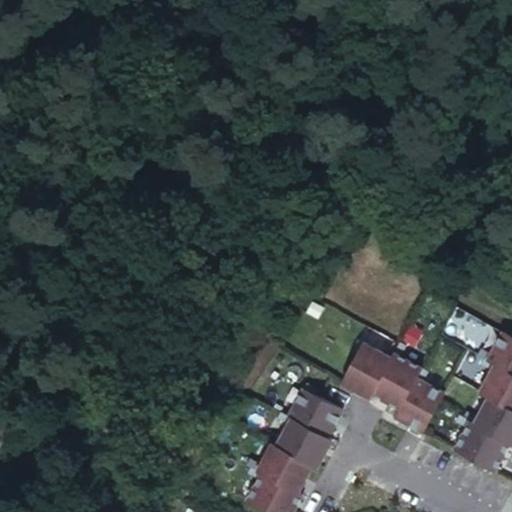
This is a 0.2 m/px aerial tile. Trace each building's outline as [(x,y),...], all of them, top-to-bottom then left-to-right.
[(486,358),(511,372),(511,337),(504,332),(492,355),(482,350),(479,355),(486,358)] [(342,384),(371,399),(373,394),(392,359),(359,341),(353,352),(358,355),(342,384)] [(373,394),(400,408),(421,369),(401,358),(406,347),(401,344),(392,359),(373,394)] [(491,396),(511,407),(511,372),(486,358),(483,364),(494,370),(482,392),(491,396)] [(400,408),(395,417),(424,433),(445,393),(422,381),(427,372),(421,369),(400,408)] [(289,417),(328,438),(343,410),(315,395),(317,391),(306,385),(289,417)] [(464,419),(510,444),(511,445),(511,407),(491,396),(478,420),(467,414),(464,419)] [(333,440),(328,438),(289,417),(281,413),(278,419),(289,425),(277,447),(313,467),(318,469),(333,440)] [(496,472),(510,444),(464,419),(460,417),(457,422),(468,428),(456,450),(496,472)] [(252,468),(299,493),(313,467),(277,447),(272,445),(261,467),(250,461),(247,466),(252,468)] [(249,502),(268,511),(294,511),(303,496),(299,493),(252,468),(249,472),(261,479),(249,502)]
